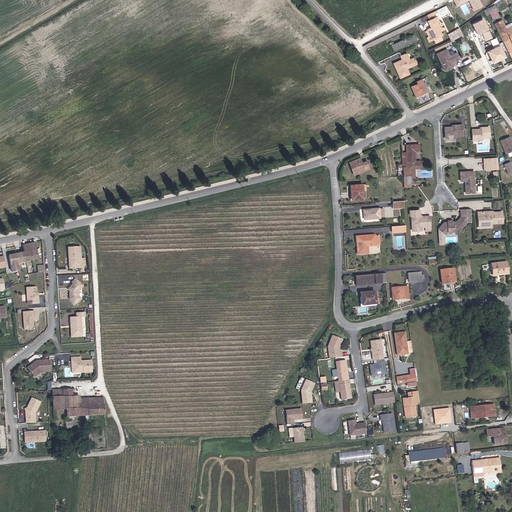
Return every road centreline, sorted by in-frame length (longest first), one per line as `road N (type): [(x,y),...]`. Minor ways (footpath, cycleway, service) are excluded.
road 1 (tertiary): [(334,155),(48,229)]
road 2 (residential): [(15,458),(9,366),(55,334),(48,229)]
road 3 (residential): [(352,327),(339,309),(334,155)]
road 4 (residential): [(510,298),(440,304),(352,327)]
road 5 (unclassified): [(309,0),(412,118)]
